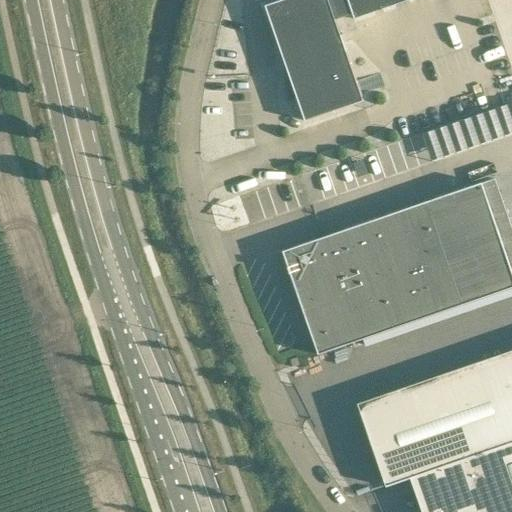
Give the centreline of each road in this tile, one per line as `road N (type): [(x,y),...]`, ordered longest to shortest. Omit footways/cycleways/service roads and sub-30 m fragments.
road 1 (unclassified): [(342,511),(263,369),(192,190),(186,137),(214,0)]
road 2 (primary): [(219,511),(103,196),(56,0)]
road 3 (primary): [(33,0),(100,267),(186,511)]
road 4 (unknown): [(401,107),(462,84),(474,51),(469,30),(455,15),(394,34),(387,50),(392,86)]
road 5 (unknown): [(279,402),(511,321)]
road 6 (unknown): [(272,150),(263,0)]
road 7 (unknown): [(272,150),(401,107)]
